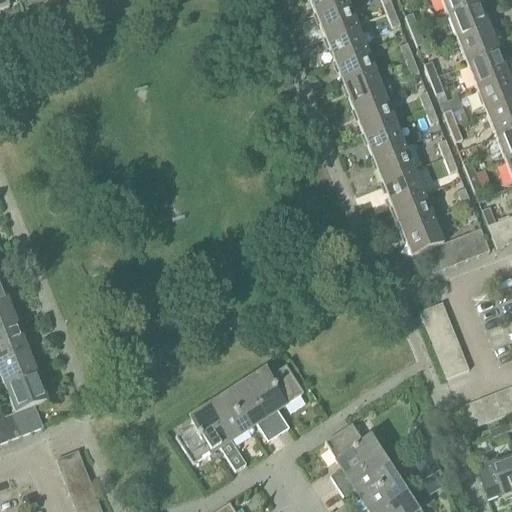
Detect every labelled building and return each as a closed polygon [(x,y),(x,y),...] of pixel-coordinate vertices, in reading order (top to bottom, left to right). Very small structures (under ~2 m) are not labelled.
[(0,0),(0,14),(9,11),(4,0),(0,0)] [(345,0),(308,0),(315,17),(347,5),(345,0)] [(381,0),(380,1),(386,16),(393,13),(388,0),(381,0)] [(475,0),(439,0),(447,20),(479,8),(475,0)] [(347,5),(315,17),(325,40),(356,28),(347,5)] [(479,8),(447,20),(456,44),(457,44),(488,32),(479,8)] [(399,28),(393,13),(386,16),(392,31),(399,28)] [(405,21),(410,35),(417,32),(412,18),(405,21)] [(356,28),(325,40),(334,65),(366,53),(356,28)] [(417,32),(410,35),(416,51),(424,48),(417,32)] [(488,32),(457,44),(466,68),(498,56),(489,33),(488,32)] [(399,49),(405,64),(413,61),(407,46),(399,49)] [(366,53),(334,65),(344,89),(375,76),(366,53)] [(498,56),(466,68),(476,93),(507,80),(498,56)] [(419,76),(413,61),(405,64),(411,79),(419,76)] [(424,70),(429,83),(436,80),(431,67),(424,70)] [(375,76),(344,89),(353,113),(385,101),(375,76)] [(429,83),(435,99),(442,97),(436,80),(429,83)] [(511,92),(507,80),(476,93),(485,117),(511,106),(511,92)] [(419,98),(424,113),(432,110),(426,95),(419,98)] [(385,101),(353,113),(363,138),(395,125),(385,101)] [(511,106),(485,117),(495,141),(511,134),(511,106)] [(438,124),(432,110),(424,113),(430,127),(438,124)] [(443,118),(448,131),(455,128),(450,115),(443,118)] [(395,125),(363,138),(372,161),(404,149),(395,125)] [(448,131),(454,148),(462,145),(455,128),(448,131)] [(511,134),(495,141),(504,165),(511,161),(511,134)] [(437,146),(443,161),(451,158),(445,143),(437,146)] [(404,149),(372,161),(382,186),(414,174),(404,149)] [(457,172),(451,158),(443,161),(449,176),(457,172)] [(462,167),(467,180),(474,177),(469,164),(462,167)] [(414,174),(382,186),(392,210),(424,198),(417,180),(414,175),(414,174)] [(467,180),(473,196),(481,193),(474,177),(467,180)] [(457,194),(462,209),(470,206),(464,191),(457,194)] [(424,198),(392,210),(401,234),(433,222),(424,198)] [(468,224),(476,221),(470,206),(462,209),(468,224)] [(481,216),(486,229),(494,226),(488,213),(481,216)] [(511,227),(509,220),(498,224),(506,246),(511,244),(511,227)] [(433,222),(401,234),(411,258),(423,254),(435,249),(442,246),(433,222)] [(495,251),(506,246),(498,224),(494,226),(486,229),(495,251)] [(480,231),(468,236),(477,258),(489,254),(480,231)] [(466,263),(477,258),(468,236),(457,240),(466,263)] [(455,267),(466,263),(457,240),(446,245),(455,267)] [(446,245),(442,246),(435,249),(443,271),(455,267),(446,245)] [(443,271),(435,249),(423,254),(432,276),(443,271)] [(0,309),(8,307),(0,286),(0,309)] [(419,315),(423,326),(445,318),(441,306),(419,315)] [(8,307),(0,309),(0,337),(18,331),(8,307)] [(423,326),(428,337),(449,329),(445,318),(423,326)] [(428,337),(432,348),(454,340),(449,329),(428,337)] [(18,331),(0,337),(0,365),(27,355),(18,331)] [(432,348),(436,360),(458,351),(454,340),(432,348)] [(436,360),(441,371),(463,362),(458,351),(436,360)] [(27,355),(0,365),(0,380),(1,383),(4,391),(4,392),(37,379),(27,355)] [(463,362),(441,371),(445,382),(467,373),(463,362)] [(265,377),(246,389),(274,433),(278,439),(287,433),(288,432),(273,409),(280,405),(283,410),(303,397),(285,370),(267,381),(265,377)] [(37,379),(4,392),(14,416),(22,413),(34,409),(46,404),(37,379)] [(246,389),(209,413),(222,433),(229,444),(248,432),(245,428),(252,424),(259,433),(267,446),(278,439),(274,433),(246,389)] [(511,390),(503,394),(511,417),(511,416),(511,390)] [(503,394),(492,399),(501,421),(511,417),(503,394)] [(481,403),(490,426),(501,421),(492,399),(481,403)] [(481,403),(470,408),(478,430),(490,426),(481,403)] [(467,435),(471,433),(478,430),(470,408),(458,412),(467,435)] [(34,409),(22,413),(30,433),(30,435),(42,430),(42,429),(34,409)] [(27,436),(30,435),(30,433),(22,413),(14,416),(11,417),(17,433),(19,439),(27,436)] [(187,433),(175,441),(192,468),(212,455),(209,451),(216,447),(235,475),(245,468),(229,444),(222,433),(209,413),(190,425),(193,429),(187,433)] [(9,444),(19,439),(17,433),(11,417),(0,421),(4,433),(9,444)] [(0,421),(0,447),(9,444),(4,433),(0,421)] [(410,429),(410,435),(415,437),(420,434),(419,428),(414,426),(410,429)] [(344,433),(324,446),(336,466),(340,462),(345,469),(329,480),(336,490),(379,462),(367,443),(363,446),(354,433),(351,428),(349,430),(344,433)] [(508,436),(505,429),(490,435),(493,442),(508,436)] [(439,473),(428,454),(412,464),(424,483),(439,473)] [(55,464),(60,475),(82,466),(77,455),(55,464)] [(499,462),(476,470),(489,504),(503,498),(504,501),(511,497),(511,460),(500,465),(499,462)] [(379,462),(336,490),(343,501),(359,490),(363,497),(359,500),(366,511),(382,511),(403,499),(379,462)] [(86,478),(82,466),(60,475),(64,486),(86,478)] [(91,489),(86,478),(64,486),(69,497),(91,489)] [(422,488),(429,499),(441,490),(435,480),(422,488)] [(95,500),(91,489),(69,497),(73,508),(95,500)] [(382,511),(410,511),(403,499),(382,511)] [(97,511),(99,511),(95,500),(73,508),(74,511),(97,511)]
